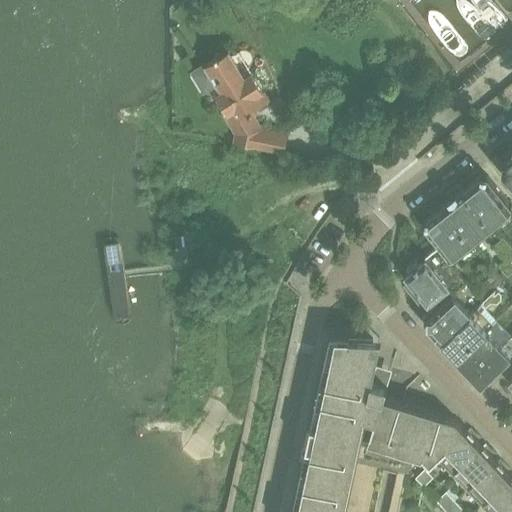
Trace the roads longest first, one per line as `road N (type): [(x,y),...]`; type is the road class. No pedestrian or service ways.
road 1 (track): [(340,189),(292,194),(208,234),(219,404)]
road 2 (residential): [(269,511),(309,326),(345,268)]
road 3 (residential): [(511,444),(345,268)]
road 4 (residential): [(345,268),(445,159),(511,108)]
